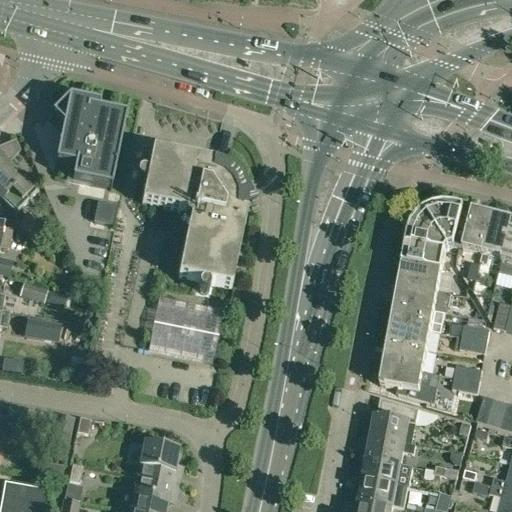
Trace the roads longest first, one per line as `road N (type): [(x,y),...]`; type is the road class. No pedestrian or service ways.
road 1 (secondary): [(331,117),(313,160),(248,511)]
road 2 (secondary): [(270,511),(324,279),(380,132)]
road 3 (residential): [(280,137),(246,377),(231,417),(203,441)]
road 4 (tertiary): [(55,22),(331,117)]
road 5 (tertiary): [(306,62),(110,22),(55,22)]
road 6 (residential): [(203,441),(178,426),(0,393)]
road 7 (residential): [(306,62),(255,18),(133,0)]
road 8 (secondary): [(470,0),(410,23),(361,79)]
road 9 (secondary): [(380,132),(511,166)]
road 10 (residential): [(323,511),(346,393)]
